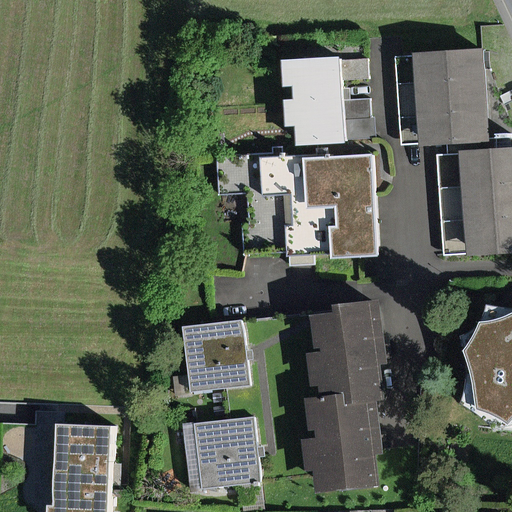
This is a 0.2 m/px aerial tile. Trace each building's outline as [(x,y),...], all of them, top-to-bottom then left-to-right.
[(419,54),(420,83),(488,81),(487,52),(419,54)] [(298,59),(300,101),(365,99),(363,56),(298,59)] [(420,83),(421,111),(490,107),(488,81),(420,83)] [(365,99),(300,101),(301,147),(366,144),(365,99)] [(490,107),(421,111),(423,142),(492,137),(490,107)] [(511,153),(437,158),(439,192),(511,187),(511,153)] [(377,157),(301,158),(303,208),(340,207),(341,259),(340,269),(379,269),(377,157)] [(303,208),(301,158),(263,159),(264,200),(287,200),(288,261),(341,259),(340,207),(303,208)] [(264,200),(263,159),(219,159),(220,202),(248,201),(249,232),(238,232),(239,262),(288,261),(287,200),(264,200)] [(511,187),(439,192),(440,221),(511,217),(511,187)] [(511,217),(440,221),(442,258),(511,255),(511,217)] [(511,295),(501,292),(489,314),(471,327),(481,363),(475,398),(495,410),(510,427),(511,425),(511,295)] [(330,468),(333,490),(392,483),(387,446),(396,445),(389,395),(397,394),(393,360),(401,359),(393,295),(351,300),(352,305),(326,309),(331,344),(339,343),(339,347),(321,350),(326,384),(344,382),(345,392),(320,395),(324,428),(334,427),(335,433),(317,436),(321,469),(330,468)] [(254,347),(250,316),(196,321),(202,391),(257,386),(255,360),(262,359),(261,347),(254,347)] [(270,480),(267,455),(273,454),(272,444),(265,445),(261,413),(205,421),(214,488),(270,480)] [(119,511),(121,425),(73,424),(72,501),(60,500),(59,511),(119,511)]
